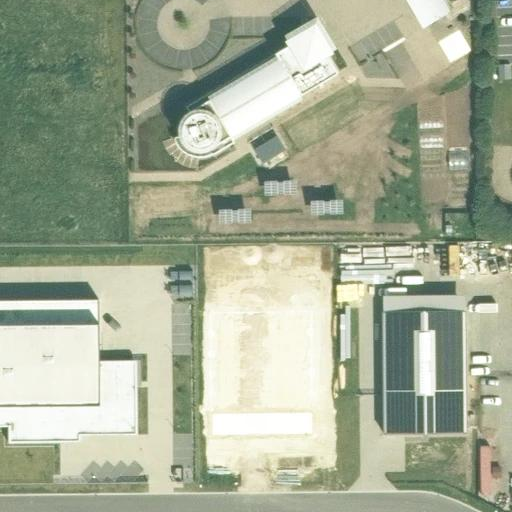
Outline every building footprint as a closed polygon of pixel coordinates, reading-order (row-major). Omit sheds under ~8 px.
[(453,14),(443,0),(410,0),(428,29),(453,14)] [(300,47),(185,112),(179,122),(177,133),(181,146),(190,155),(201,161),(213,159),(351,80),(340,62),(346,59),(327,25),(297,41),(300,47)] [(247,144),(258,163),(283,150),(272,130),(247,144)] [(464,295),(383,296),(384,433),(465,432),(464,295)] [(99,360),(98,300),(0,301),(0,426),(2,426),(2,439),(131,438),(130,360),(99,360)]
